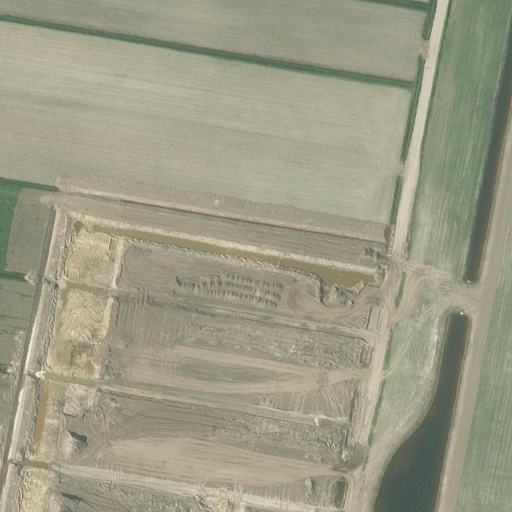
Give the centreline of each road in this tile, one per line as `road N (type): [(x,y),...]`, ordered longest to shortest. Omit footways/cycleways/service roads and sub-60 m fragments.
road 1 (residential): [(440,0),(388,280)]
road 2 (residential): [(117,231),(349,274)]
road 3 (residential): [(96,346),(164,360),(261,406)]
road 4 (residential): [(226,511),(161,466),(78,446)]
road 5 (residential): [(349,274),(261,406)]
road 6 (residential): [(117,231),(83,225),(62,338)]
road 7 (residential): [(388,280),(511,304)]
